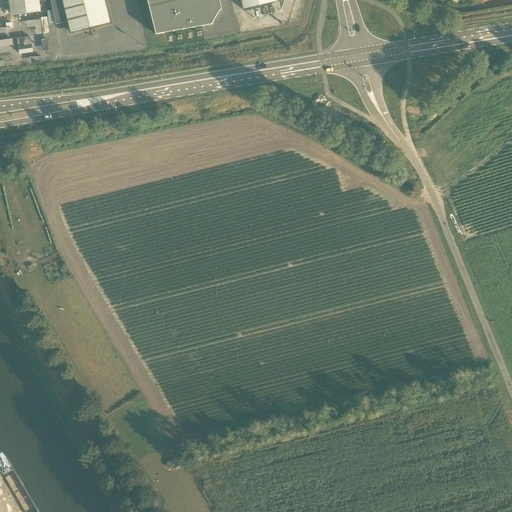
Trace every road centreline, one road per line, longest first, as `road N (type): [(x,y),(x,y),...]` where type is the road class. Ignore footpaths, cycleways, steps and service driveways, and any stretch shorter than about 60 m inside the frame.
road 1 (unclassified): [(511,390),(427,186),(386,124)]
road 2 (primary): [(125,97),(352,59)]
road 3 (primary): [(369,56),(511,33)]
road 4 (primary): [(0,125),(125,97)]
road 5 (primary): [(125,97),(0,109)]
